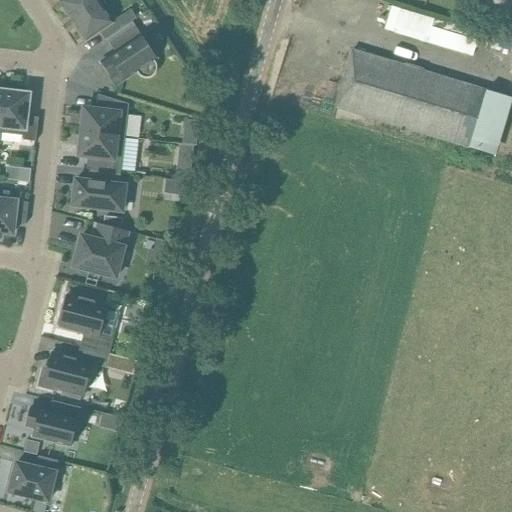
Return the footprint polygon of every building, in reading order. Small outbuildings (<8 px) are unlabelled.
[(96,0),(65,0),(62,2),(74,21),(99,4),(96,0)] [(511,3),(511,0),(470,0),(469,5),(508,17),(511,3)] [(99,4),(74,21),(86,39),(99,31),(111,23),(99,4)] [(122,28),(116,19),(111,23),(99,31),(105,40),(122,28)] [(135,26),(109,44),(116,54),(101,64),(111,78),(118,73),(123,80),(136,71),(138,74),(139,75),(140,76),(142,77),(144,78),(145,78),(146,78),(147,78),(149,78),(151,78),(152,77),(153,77),(154,76),(155,75),(156,73),(156,72),(157,71),(157,70),(157,68),(157,66),(157,64),(156,63),(154,59),(156,58),(135,26)] [(511,44),(492,39),(490,45),(510,52),(511,46),(511,44)] [(487,90),(372,56),(353,50),(335,108),(469,148),(486,93),(487,91),(487,90)] [(6,87),(1,133),(23,136),(23,140),(36,142),(39,118),(27,117),(29,94),(23,94),(24,90),(6,87)] [(486,93),(469,148),(495,155),(511,99),(487,91),(486,93)] [(84,108),(81,132),(125,138),(129,104),(98,95),(96,110),(84,108)] [(81,132),(79,156),(91,157),(89,170),(121,173),(125,138),(81,132)] [(31,169),(6,166),(5,180),(20,181),(30,183),(31,169)] [(76,180),(73,206),(122,212),(125,186),(119,185),(121,173),(89,170),(88,181),(76,180)] [(0,199),(0,239),(1,233),(13,235),(14,223),(26,224),(29,203),(17,201),(0,199)] [(82,236),(74,267),(116,278),(128,232),(99,224),(95,240),(82,236)] [(66,295),(58,327),(84,333),(80,346),(110,353),(113,339),(100,336),(107,307),(108,306),(66,295)] [(43,367),(39,386),(57,391),(58,388),(84,395),(92,365),(106,369),(106,368),(110,354),(110,353),(80,346),(80,347),(77,360),(56,354),(54,364),(49,362),(47,368),(43,367)] [(30,409),(26,425),(35,428),(32,436),(71,446),(81,408),(52,401),(49,413),(30,409)] [(27,441),(24,453),(37,455),(40,444),(27,441)] [(16,463),(9,492),(48,502),(58,461),(39,456),(36,468),(16,463)] [(36,500),(33,511),(45,511),(48,503),(36,500)]
